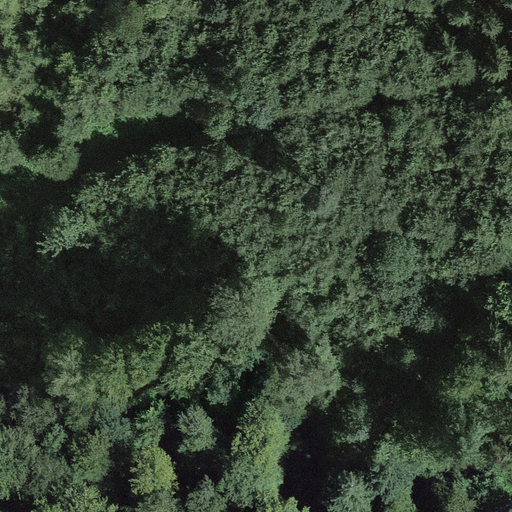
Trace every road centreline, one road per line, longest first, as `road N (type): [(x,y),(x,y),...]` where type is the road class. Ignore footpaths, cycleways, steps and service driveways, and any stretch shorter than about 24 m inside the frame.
road 1 (track): [(511,77),(116,153),(0,218)]
road 2 (unclassified): [(511,270),(314,511)]
